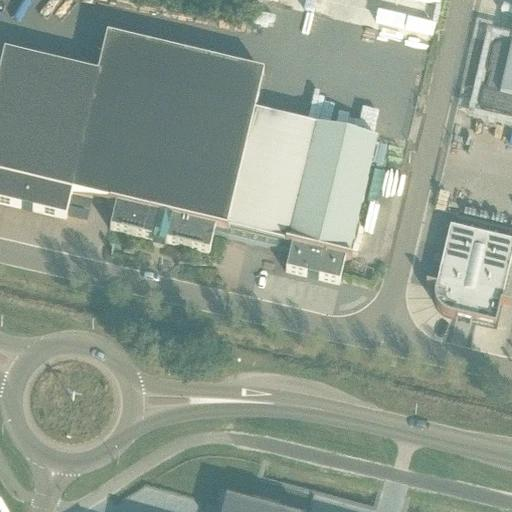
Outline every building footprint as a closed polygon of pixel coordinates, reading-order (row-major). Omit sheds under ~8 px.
[(262,76),(13,18),(0,74),(0,206),(64,221),(70,197),(116,207),(110,232),(153,242),(153,238),(167,241),(166,244),(210,254),(214,235),(291,253),(286,272),(340,285),(346,260),(349,261),(377,142),(255,114),(262,76)] [(264,30),(261,42),(275,46),(279,34),(264,30)] [(511,119),(511,100),(501,98),(511,49),(498,46),(493,49),(479,110),(482,114),(510,121),(511,119)] [(511,100),(511,49),(501,98),(511,100)] [(494,329),(511,252),(511,245),(449,230),(434,294),(433,302),(436,309),(441,315),(448,318),(494,329)] [(267,511),(225,500),(221,511),(267,511)]
